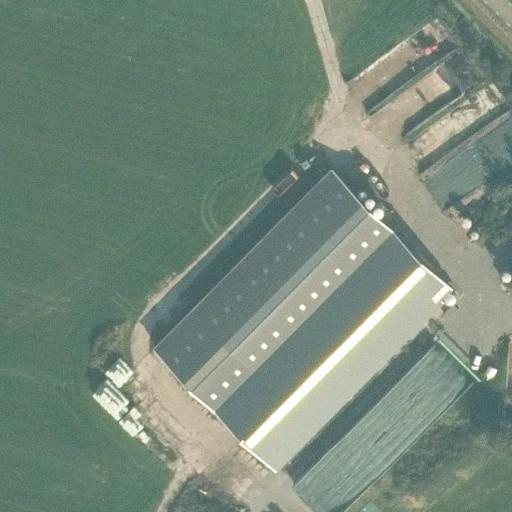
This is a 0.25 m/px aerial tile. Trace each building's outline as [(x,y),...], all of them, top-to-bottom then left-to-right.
[(439,29),(335,80),(350,111),(371,101),(358,120),(408,154),(401,164),(406,175),(409,174),(430,215),(468,197),(492,162),(477,132),(466,138),(481,116),(470,94),(477,84),(462,53),(457,56),(446,33),(439,29)] [(451,285),(333,168),(155,347),(273,464),(451,285)] [(511,256),(511,271),(503,281),(511,290),(511,254),(511,256)] [(453,331),(475,309),(460,294),(438,316),(453,331)] [(511,323),(498,325),(501,351),(511,349),(511,323)] [(306,441),(330,465),(418,378),(394,354),(306,441)]
